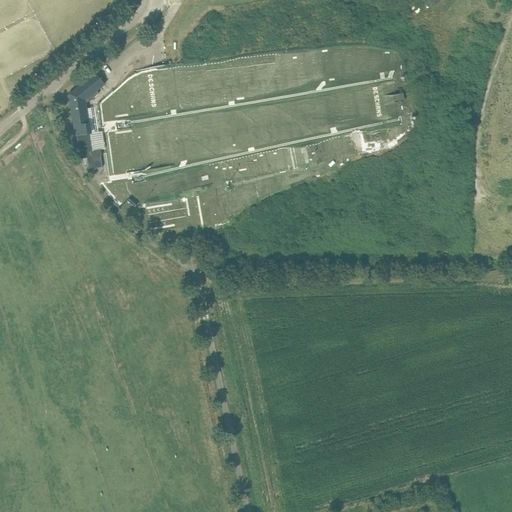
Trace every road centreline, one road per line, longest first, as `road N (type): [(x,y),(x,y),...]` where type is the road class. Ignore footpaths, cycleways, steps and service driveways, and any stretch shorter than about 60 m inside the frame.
road 1 (unclassified): [(247,511),(195,271)]
road 2 (unclassified): [(0,131),(151,0)]
